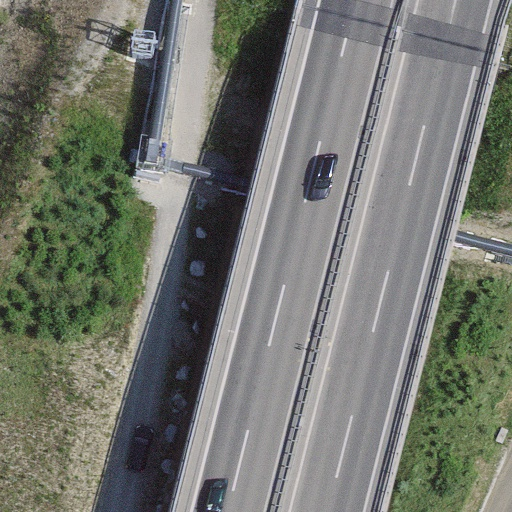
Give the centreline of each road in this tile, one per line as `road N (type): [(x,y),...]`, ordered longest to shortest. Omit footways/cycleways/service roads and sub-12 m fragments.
road 1 (motorway): [(355,0),(225,511)]
road 2 (motorway): [(325,511),(452,0)]
road 3 (track): [(195,0),(166,278),(120,511)]
